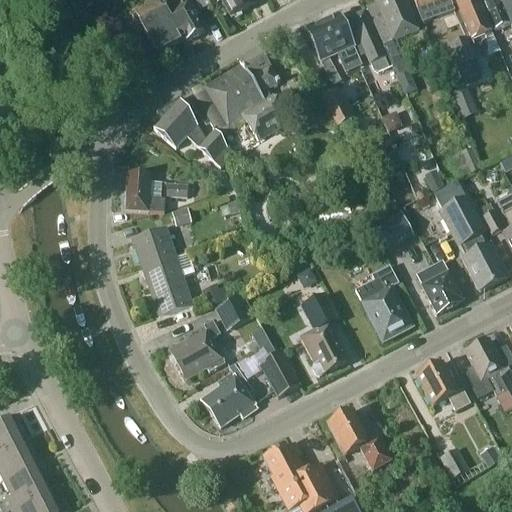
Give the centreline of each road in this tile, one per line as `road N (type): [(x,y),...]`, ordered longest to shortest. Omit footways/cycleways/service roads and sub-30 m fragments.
road 1 (residential): [(511,302),(234,447),(208,449),(182,432),(145,384),(110,304),(98,232),(106,139)]
road 2 (residential): [(324,0),(194,72),(106,139)]
road 3 (tertiary): [(112,511),(18,330)]
road 4 (residential): [(106,139),(0,212)]
